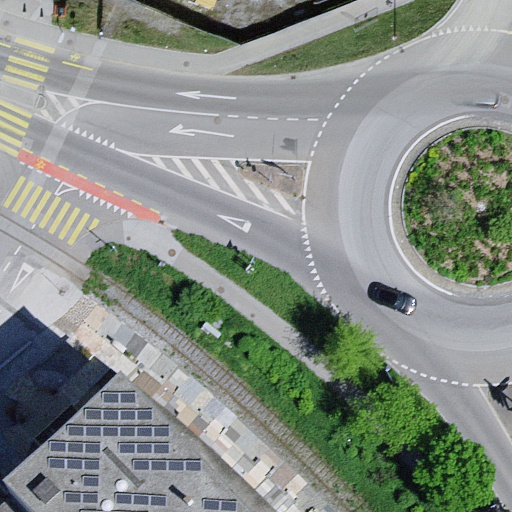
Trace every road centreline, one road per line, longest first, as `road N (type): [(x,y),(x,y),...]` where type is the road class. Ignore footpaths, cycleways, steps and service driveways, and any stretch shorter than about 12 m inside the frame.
road 1 (secondary): [(80,156),(343,273)]
road 2 (secondary): [(263,108),(0,67)]
road 3 (secondary): [(263,108),(99,138),(80,156)]
road 4 (secondary): [(373,103),(342,150),(330,190),(343,273)]
road 5 (secondary): [(406,339),(511,485)]
road 6 (secondary): [(511,65),(442,65),(373,103)]
road 7 (unclassified): [(80,156),(0,270)]
